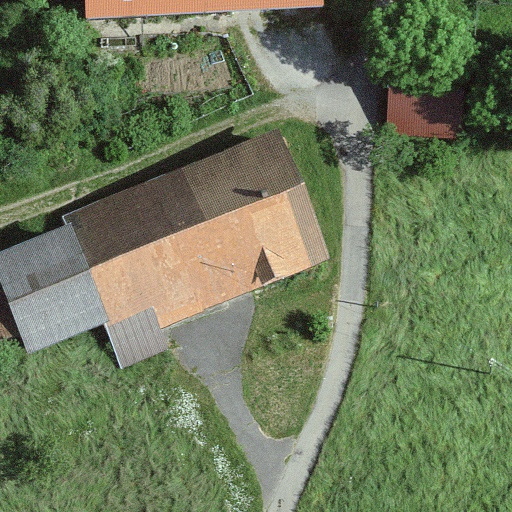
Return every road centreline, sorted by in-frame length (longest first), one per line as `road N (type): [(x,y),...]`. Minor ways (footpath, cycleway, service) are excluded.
road 1 (unclassified): [(284,511),(344,349),(364,137),(393,0)]
road 2 (track): [(374,95),(277,115),(0,208)]
